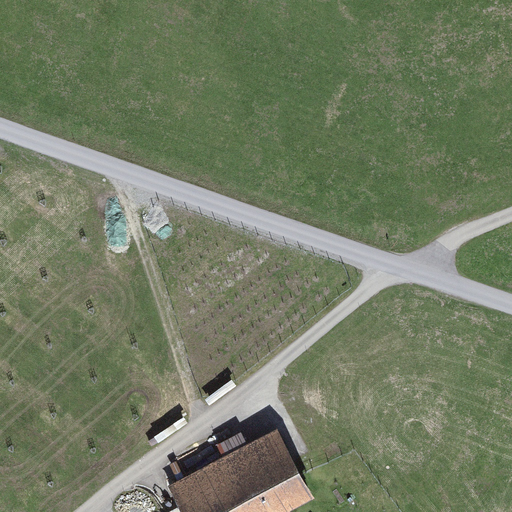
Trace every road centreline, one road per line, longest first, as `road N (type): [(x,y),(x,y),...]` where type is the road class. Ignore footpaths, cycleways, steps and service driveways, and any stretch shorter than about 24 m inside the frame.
road 1 (tertiary): [(0,130),(399,262)]
road 2 (residential): [(399,262),(79,511)]
road 3 (residential): [(511,213),(399,262)]
